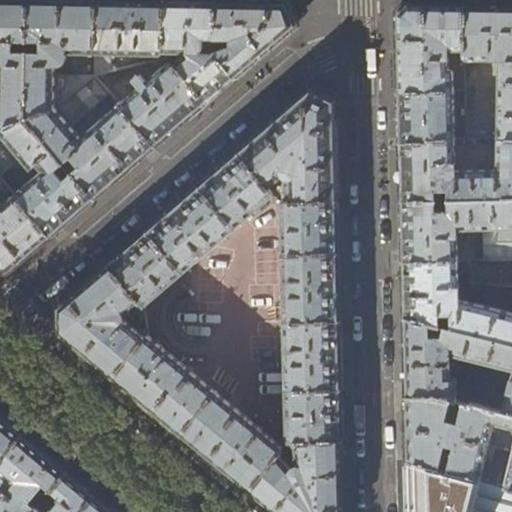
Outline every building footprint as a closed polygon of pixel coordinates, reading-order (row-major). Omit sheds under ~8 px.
[(0,0),(0,128),(26,118),(27,0),(0,0)] [(27,0),(26,118),(54,107),(94,75),(54,75),(55,64),(60,63),(63,61),(65,57),(65,52),(95,52),(96,0),(27,0)] [(96,0),(95,52),(94,75),(115,70),(105,53),(160,54),(163,52),(163,51),(164,0),(96,0)] [(201,0),(164,0),(163,51),(183,51),(184,53),(172,62),(206,102),(220,90),(235,78),(214,53),(214,50),(200,51),(201,50),(202,49),(203,47),(203,45),(204,37),(214,37),(215,0),(201,0)] [(250,1),(215,0),(214,37),(231,37),(231,45),(214,50),(214,53),(235,78),(264,52),(296,25),(287,1),(250,1)] [(463,49),(465,4),(431,3),(407,3),(397,14),(398,52),(399,111),(400,142),(428,142),(428,139),(455,139),(453,73),(452,70),(449,68),(448,49),(463,49)] [(511,4),(503,5),(465,4),(463,49),(463,56),(463,57),(466,59),(475,59),(475,64),(483,64),(483,59),(498,59),(497,139),(511,138),(511,4)] [(179,126),(206,102),(172,62),(170,60),(118,104),(155,146),(179,126)] [(110,93),(94,75),(54,107),(26,118),(64,163),(72,156),(80,165),(72,172),(94,198),(149,153),(155,146),(118,104),(80,137),(71,127),(110,93)] [(221,168),(168,213),(127,248),(81,288),(58,307),(59,332),(89,358),(174,428),(188,440),(274,511),(343,511),(343,485),(342,415),(340,352),(338,287),(337,222),(335,147),(334,101),(311,90),(277,119),(221,168)] [(26,118),(0,128),(0,175),(21,158),(30,168),(36,163),(42,169),(14,194),(50,236),(55,232),(94,198),(72,172),(64,179),(56,170),(64,163),(26,118)] [(511,197),(511,138),(497,139),(497,169),(455,170),(455,139),(428,139),(428,142),(400,142),(400,172),(401,201),(511,197)] [(0,190),(6,185),(0,177),(0,270),(10,271),(25,257),(50,236),(14,194),(0,205),(0,190)] [(511,258),(511,197),(401,201),(402,235),(403,262),(458,260),(457,228),(483,228),(484,259),(511,258)] [(511,342),(511,258),(484,259),(485,305),(459,298),(458,260),(403,262),(403,289),(404,317),(431,323),(442,326),(511,342)] [(432,330),(431,323),(404,317),(405,356),(406,396),(438,395),(458,400),(458,376),(460,376),(460,364),(457,363),(457,355),(511,367),(511,379),(504,409),(511,410),(511,342),(442,326),(443,332),(446,332),(446,336),(436,336),(436,330),(432,330)] [(471,403),(458,400),(438,395),(406,396),(407,429),(407,461),(480,480),(487,454),(493,456),(496,446),(511,449),(511,456),(504,486),(511,487),(511,410),(504,409),(472,400),(471,403)] [(0,461),(24,433),(0,412),(0,461)] [(49,454),(24,433),(0,461),(0,478),(3,481),(0,484),(0,511),(33,511),(38,507),(30,501),(44,484),(51,490),(68,470),(49,454)] [(511,511),(511,487),(504,486),(480,480),(407,461),(408,498),(408,511),(511,511)] [(68,470),(51,490),(38,507),(33,511),(118,511),(101,497),(68,470)] [(399,511),(399,498),(376,499),(376,511),(399,511)]
